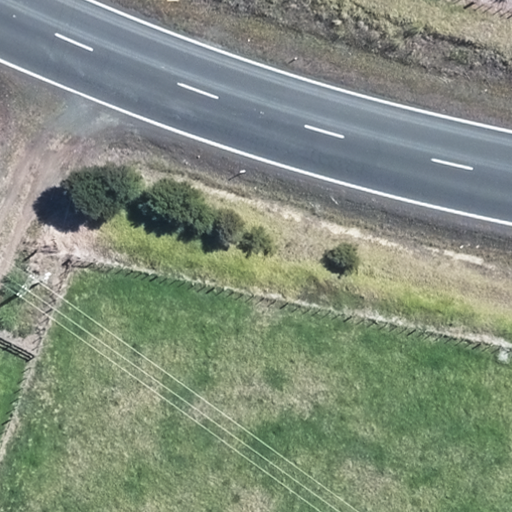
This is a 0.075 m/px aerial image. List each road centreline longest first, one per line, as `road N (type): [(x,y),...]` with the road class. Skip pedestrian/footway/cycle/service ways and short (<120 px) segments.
road 1 (primary): [(511,169),(306,116),(76,37),(2,0)]
road 2 (track): [(76,37),(0,235)]
